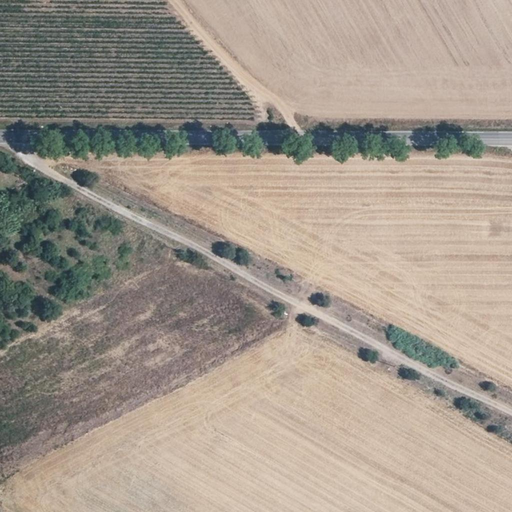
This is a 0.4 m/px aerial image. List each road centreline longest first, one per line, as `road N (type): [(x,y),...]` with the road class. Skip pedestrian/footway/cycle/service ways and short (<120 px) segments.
road 1 (track): [(3,136),(84,192),(511,411)]
road 2 (tertiary): [(0,136),(511,137)]
road 3 (track): [(291,137),(285,118),(171,0)]
